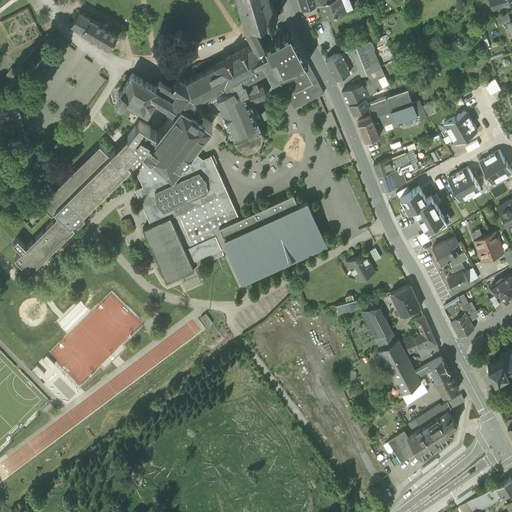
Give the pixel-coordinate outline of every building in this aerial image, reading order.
[(237,0),(245,26),(253,23),(268,19),(268,20),(280,16),(277,7),(274,8),(271,0),(237,0)] [(313,5),(319,3),(325,0),(299,0),(302,9),(313,5)] [(346,9),(342,0),(325,0),(319,3),(325,17),(346,9)] [(511,0),(490,0),(493,8),(502,5),(511,1),(511,0)] [(71,24),(81,30),(90,16),(79,10),(71,24)] [(496,17),(500,25),(511,21),(510,21),(510,20),(508,13),(496,17)] [(118,32),(90,16),(81,30),(109,46),(118,32)] [(245,26),(254,42),(257,47),(264,43),(253,23),(245,26)] [(291,30),(264,43),(257,47),(254,42),(215,63),(215,64),(187,79),(178,74),(171,87),(160,80),(156,87),(147,103),(150,105),(155,98),(174,110),(157,133),(144,149),(173,172),(191,149),(193,147),(195,145),(212,123),(201,115),(202,113),(203,112),(203,109),(202,108),(202,107),(200,105),(199,103),(206,99),(216,94),(254,74),(266,66),(269,71),(265,74),(268,78),(272,76),(279,73),(295,66),(296,69),(298,68),(298,65),(308,62),(291,30)] [(40,41),(47,47),(55,37),(49,34),(47,33),(40,41)] [(358,68),(361,75),(367,73),(380,66),(373,49),(375,49),(371,41),(372,41),(372,39),(371,40),(350,48),(358,68)] [(350,48),(341,52),(350,69),(349,70),(351,72),(358,68),(350,48)] [(335,77),(349,70),(350,69),(341,52),(326,58),(335,77)] [(296,69),(298,75),(311,69),(308,62),(298,65),(298,68),(296,69)] [(367,73),(368,75),(370,81),(377,77),(376,77),(381,75),(381,76),(385,74),(381,66),(380,66),(367,73)] [(281,84),(294,107),(324,92),(311,69),(298,75),(281,84)] [(132,72),(123,86),(121,90),(118,91),(116,94),(117,98),(120,100),(124,99),(125,98),(129,100),(143,109),(147,103),(156,87),(132,72)] [(254,74),(216,94),(221,105),(232,130),(256,121),(254,115),(247,100),(267,93),(263,82),(259,84),(256,79),(255,79),(254,74)] [(373,92),(374,92),(368,81),(370,81),(368,75),(366,76),(368,79),(361,81),(367,95),(373,92)] [(377,77),(370,81),(368,81),(374,92),(382,88),(386,86),(381,76),(381,75),(376,77),(377,77)] [(500,90),(495,80),(484,85),(490,96),(500,90)] [(348,104),(349,103),(364,96),(367,95),(361,81),(342,90),(348,104)] [(396,84),(400,92),(407,89),(403,81),(398,83),(396,84)] [(127,103),(129,100),(125,98),(124,99),(120,100),(117,98),(116,94),(118,91),(121,90),(123,86),(122,86),(115,87),(111,94),(113,101),(119,105),(127,103)] [(385,93),(382,88),(374,92),(373,92),(376,100),(390,95),(389,91),(385,93)] [(396,122),(417,115),(412,102),(408,89),(407,89),(400,92),(390,95),(376,100),(368,103),(367,103),(368,105),(372,116),(373,115),(391,109),(396,122)] [(425,112),(427,116),(450,104),(445,93),(422,104),(421,104),(424,109),(425,112)] [(212,110),(221,105),(216,94),(206,99),(212,110)] [(368,103),(364,96),(349,103),(353,113),(368,105),(367,103),(368,103)] [(461,98),(450,103),(453,109),(464,103),(461,98)] [(419,99),(412,102),(417,115),(420,114),(425,112),(424,109),(421,104),(419,99)] [(472,103),(467,106),(473,116),(478,113),(472,103)] [(257,120),(258,122),(275,115),(272,108),(254,115),(256,121),(257,120)] [(373,115),(379,133),(398,127),(396,122),(391,109),(373,115)] [(443,122),(449,133),(471,120),(465,110),(443,122)] [(357,121),(364,138),(379,133),(373,115),(372,116),(357,121)] [(142,147),(144,149),(157,133),(155,131),(156,130),(139,120),(127,135),(128,136),(141,148),(141,149),(142,147)] [(257,120),(256,121),(232,130),(231,131),(236,143),(239,145),(243,148),(246,149),(249,149),(253,148),(256,146),(259,144),(261,139),(262,136),(262,131),(258,122),(257,120)] [(477,131),(471,120),(449,133),(455,143),(477,131)] [(71,224),(75,219),(82,212),(130,166),(131,165),(127,161),(141,148),(128,136),(109,154),(53,210),(53,211),(57,215),(26,246),(17,237),(13,242),(21,250),(15,257),(29,272),(74,227),(71,224)] [(482,146),(479,141),(469,147),(472,152),(482,146)] [(51,212),(53,211),(53,210),(109,154),(99,143),(40,201),(51,212)] [(141,149),(141,148),(127,161),(131,165),(130,166),(137,171),(143,185),(135,189),(151,224),(170,215),(170,216),(179,212),(219,194),(203,158),(191,149),(173,172),(144,149),(142,147),(141,149)] [(440,158),(436,149),(430,152),(435,161),(440,158)] [(489,155),(502,177),(511,171),(511,170),(510,168),(500,149),(489,155)] [(414,150),(407,153),(411,162),(418,160),(414,150)] [(373,163),(378,175),(397,168),(411,162),(407,153),(389,160),(388,157),(373,163)] [(210,155),(203,158),(219,194),(231,220),(238,217),(210,155)] [(502,177),(489,155),(479,161),(484,170),(490,181),(491,183),(502,177)] [(397,168),(399,173),(402,171),(413,167),(411,162),(397,168)] [(458,173),(470,194),(480,188),(480,187),(474,176),(468,166),(458,173)] [(399,173),(397,168),(378,175),(382,189),(393,186),(397,184),(393,175),(399,173)] [(490,181),(484,170),(479,173),(485,184),(490,181)] [(407,182),(402,171),(399,173),(393,175),(397,184),(398,186),(407,182)] [(470,194),(458,173),(447,178),(453,188),(458,198),(459,200),(470,194)] [(485,184),(479,173),(474,176),(480,187),(485,184)] [(439,177),(434,179),(440,189),(444,186),(439,177)] [(407,185),(396,192),(398,197),(410,190),(407,185)] [(419,186),(399,196),(407,210),(413,207),(428,233),(447,223),(431,195),(426,198),(419,186)] [(458,198),(453,188),(447,191),(454,201),(458,198)] [(219,226),(224,238),(298,205),(297,202),(298,202),(293,192),(238,217),(231,220),(219,226)] [(231,220),(219,194),(179,212),(191,238),(212,228),(213,229),(215,234),(221,247),(227,245),(224,238),(219,226),(231,220)] [(511,198),(497,207),(508,227),(511,224),(511,198)] [(306,201),(298,205),(224,238),(227,245),(229,248),(243,280),(325,243),(306,201)] [(85,215),(82,212),(75,219),(78,222),(85,215)] [(170,216),(182,242),(191,238),(179,212),(170,216)] [(413,212),(404,217),(409,225),(418,220),(413,212)] [(194,269),(193,267),(182,242),(170,216),(170,215),(151,224),(143,228),(166,281),(194,269)] [(212,228),(191,238),(182,242),(193,267),(223,253),(222,251),(221,247),(215,234),(213,229),(212,228)] [(471,233),(482,260),(503,252),(494,232),(482,237),(479,228),(474,230),(475,231),(471,233)] [(423,232),(414,237),(420,246),(429,240),(423,232)] [(455,235),(446,240),(449,245),(452,243),(453,245),(457,243),(459,242),(455,235)] [(455,256),(449,245),(446,240),(432,247),(435,253),(440,263),(448,259),(455,256)] [(368,250),(374,260),(379,256),(374,247),(368,250)] [(346,260),(357,280),(374,270),(362,250),(346,260)] [(468,257),(464,251),(455,256),(448,259),(452,266),(461,261),(468,257)] [(447,277),(453,289),(469,281),(464,271),(466,270),(465,268),(461,261),(452,266),(455,273),(447,277)] [(473,268),(472,264),(465,268),(466,270),(464,271),(469,281),(478,276),(473,268)] [(511,295),(511,273),(511,272),(491,286),(496,293),(499,291),(505,300),(511,295)] [(390,291),(400,314),(408,312),(421,306),(410,283),(408,284),(390,291)] [(463,294),(456,298),(460,307),(466,304),(468,303),(463,294)] [(489,298),(494,307),(500,304),(494,295),(489,298)] [(337,303),(340,313),(352,309),(358,303),(357,298),(354,299),(347,301),(337,303)] [(472,316),(466,304),(460,307),(456,298),(443,306),(443,307),(458,334),(459,336),(474,328),(470,320),(473,319),(472,316)] [(466,304),(472,316),(477,313),(471,301),(468,303),(466,304)] [(361,310),(381,347),(396,339),(380,309),(377,306),(361,310)] [(206,313),(201,317),(208,326),(213,323),(206,313)] [(404,339),(406,344),(408,349),(409,350),(418,346),(423,344),(425,348),(436,343),(424,314),(415,317),(421,332),(404,339)] [(415,370),(405,351),(403,346),(398,338),(396,339),(381,347),(378,349),(391,373),(394,379),(402,393),(411,387),(421,380),(418,375),(430,368),(435,378),(450,370),(442,355),(415,370)] [(439,349),(436,343),(425,348),(423,344),(418,346),(422,356),(439,349)] [(492,371),(494,376),(499,373),(500,374),(504,372),(503,371),(509,368),(511,371),(510,373),(511,373),(511,343),(509,345),(508,344),(506,344),(507,346),(506,345),(502,348),(502,349),(501,349),(499,349),(498,350),(501,351),(502,354),(496,358),(495,356),(491,358),(492,360),(487,362),(488,365),(489,366),(488,367),(491,372),(492,371)] [(54,363),(46,354),(42,359),(50,367),(54,363)] [(45,373),(36,365),(32,369),(40,377),(45,373)] [(458,388),(450,370),(435,378),(434,379),(443,396),(458,388)] [(386,384),(394,379),(391,373),(383,377),(386,384)] [(421,380),(411,387),(414,391),(423,384),(421,380)] [(423,384),(414,391),(417,397),(427,390),(424,384),(423,384)] [(404,398),(414,391),(411,387),(402,393),(404,398)] [(407,403),(417,397),(414,391),(404,398),(407,403)] [(447,401),(450,407),(465,399),(464,399),(461,393),(447,401)] [(407,403),(404,398),(394,405),(397,410),(407,403)] [(415,418),(420,426),(447,409),(450,407),(447,401),(439,406),(438,404),(415,418)] [(417,450),(421,456),(434,447),(436,447),(438,446),(438,444),(452,436),(454,421),(447,409),(420,426),(415,430),(408,434),(408,435),(407,435),(417,450)] [(415,430),(420,426),(415,418),(410,422),(415,430)] [(373,434),(367,423),(360,427),(366,438),(373,434)] [(387,440),(393,450),(401,461),(417,450),(407,435),(408,435),(408,434),(404,429),(387,440)] [(392,451),(393,450),(387,440),(383,443),(388,451),(392,451)] [(432,465),(413,479),(415,481),(434,468),(432,465)] [(511,479),(510,477),(497,485),(502,494),(509,490),(511,494),(511,493),(511,479)] [(331,491),(339,501),(351,492),(343,482),(331,491)] [(496,497),(502,494),(497,485),(493,487),(494,487),(491,488),(496,497)] [(488,490),(473,497),(478,507),(496,497),(491,488),(488,490)] [(471,489),(455,499),(457,503),(473,492),(471,489)] [(479,509),(478,507),(473,497),(463,503),(466,511),(473,511),(479,509)] [(478,507),(479,509),(497,500),(496,497),(478,507)]
